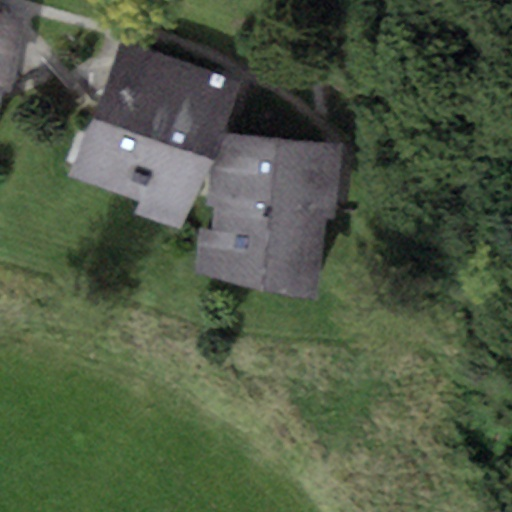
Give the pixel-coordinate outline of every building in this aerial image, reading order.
[(0,111),(23,23),(0,16),(0,111)] [(72,177),(129,198),(180,63),(124,42),(72,177)] [(236,84),(180,63),(129,198),(141,203),(137,212),(181,228),(236,84)] [(198,279),(260,287),(280,140),(218,131),(198,279)] [(337,147),(280,140),(260,287),(317,295),(337,147)]
